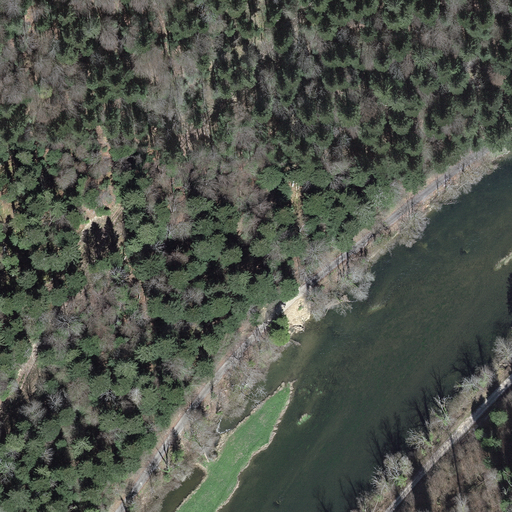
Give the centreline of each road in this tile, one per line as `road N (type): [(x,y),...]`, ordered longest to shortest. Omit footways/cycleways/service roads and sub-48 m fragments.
road 1 (unclassified): [(511,135),(325,261),(121,511)]
road 2 (track): [(0,426),(109,226),(320,0)]
road 3 (track): [(386,511),(511,378)]
road 4 (track): [(0,334),(109,226)]
